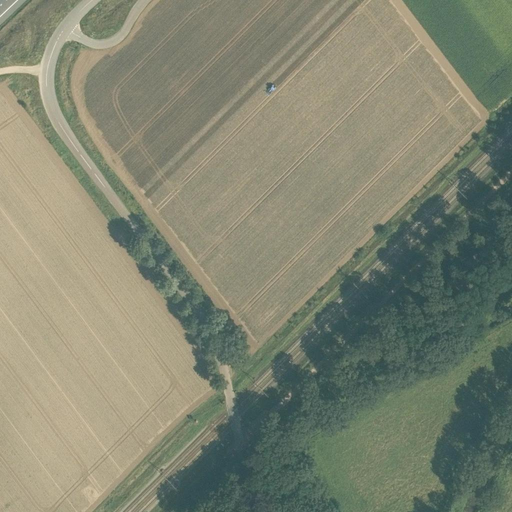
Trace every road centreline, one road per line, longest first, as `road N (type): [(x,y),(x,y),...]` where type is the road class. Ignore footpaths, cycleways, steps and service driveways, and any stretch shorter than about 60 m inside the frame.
road 1 (unclassified): [(238,436),(214,343),(53,110),(45,73),(67,29)]
road 2 (unclassified): [(511,172),(238,436)]
road 3 (track): [(511,303),(312,422),(283,426)]
road 4 (unknown): [(135,511),(232,409)]
